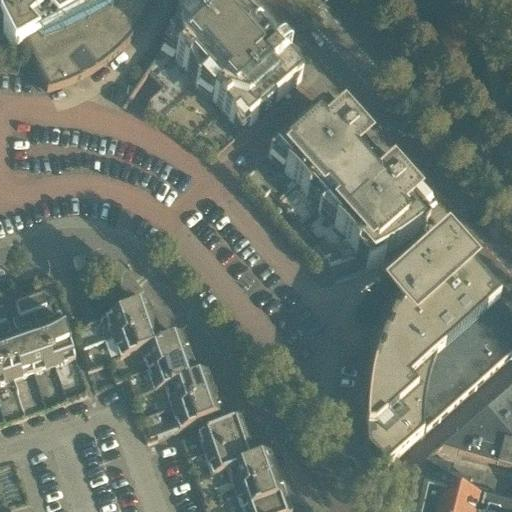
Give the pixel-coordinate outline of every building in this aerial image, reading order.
[(24,48),(39,77),(48,95),(71,86),(92,75),(112,60),(118,54),(122,51),(137,33),(149,13),(154,0),(9,0),(0,8),(0,30),(12,56),(24,48)] [(195,0),(185,16),(183,14),(171,32),(173,34),(147,73),(123,110),(125,111),(149,75),(163,91),(150,103),(147,107),(146,113),(148,118),(152,122),(156,124),(186,141),(213,161),(300,85),(291,75),(296,70),(288,61),(283,66),(272,54),(277,50),(275,48),(271,52),(245,22),(249,19),(247,17),(243,20),(232,8),(237,4),(233,0),(195,0)] [(511,15),(506,15),(501,11),(498,7),(495,2),(495,0),(492,0),(493,2),(495,8),(500,14),(506,17),(511,18),(511,15)] [(403,191),(393,182),(389,185),(358,150),(362,147),(354,136),(344,127),(340,130),(324,112),(247,179),(264,199),(269,194),(317,248),(315,250),(329,267),(338,265),(347,262),(356,258),(359,263),(362,267),(365,271),(355,275),(345,279),(334,283),(335,285),(346,282),(356,278),(366,274),(367,273),(372,271),(377,268),(378,268),(383,265),(381,261),(404,246),(426,229),(431,234),(432,233),(408,206),(411,203),(403,191)] [(446,252),(440,257),(439,258),(419,280),(402,304),(387,330),(377,357),(369,386),(371,386),(379,396),(377,398),(372,399),(369,402),(367,406),(368,411),(371,414),(375,415),(375,419),(365,419),(365,422),(362,433),(365,453),(374,462),(376,465),(379,468),(383,472),(511,358),(511,323),(444,246),(442,247),(446,252)] [(42,297),(29,301),(32,313),(46,308),(42,297)] [(29,301),(15,306),(19,318),(32,313),(29,301)] [(104,322),(112,343),(154,329),(152,324),(150,325),(148,320),(150,320),(150,318),(146,320),(143,310),(147,309),(146,308),(104,322)] [(38,330),(53,372),(74,365),(58,319),(46,323),(47,326),(38,330)] [(17,334),(33,379),(53,372),(38,330),(30,333),(28,329),(17,334)] [(154,329),(112,343),(119,364),(139,357),(157,350),(153,340),(157,338),(154,338),(153,333),(155,333),(154,329)] [(0,343),(0,350),(12,386),(33,379),(17,334),(6,338),(7,341),(0,343)] [(157,350),(139,357),(146,377),(185,364),(189,362),(188,361),(184,362),(181,353),(185,352),(184,351),(182,351),(180,346),(183,346),(181,342),(157,350)] [(0,390),(12,386),(0,350),(0,390)] [(188,373),(185,364),(146,377),(154,399),(164,395),(196,384),(194,378),(192,379),(190,374),(192,373),(192,372),(188,373)] [(164,395),(171,416),(214,401),(213,397),(210,398),(209,393),(211,392),(211,391),(207,393),(203,383),(207,382),(207,380),(196,384),(164,395)] [(511,388),(486,411),(511,441),(511,388)] [(216,405),(214,401),(171,416),(179,437),(222,422),(221,421),(217,422),(216,417),(214,413),(218,411),(217,410),(215,411),(213,406),(216,405)] [(511,441),(486,411),(463,431),(511,444),(511,441)] [(196,439),(197,442),(204,460),(246,445),(245,441),(242,442),(240,437),(243,436),(242,435),(239,436),(235,427),(239,425),(238,424),(196,439)] [(511,444),(463,431),(441,450),(497,467),(511,471),(511,444)] [(211,480),(226,474),(249,466),(246,456),(250,455),(249,454),(247,455),(245,450),(247,449),(246,445),(204,460),(211,480)] [(249,466),(226,474),(234,495),(276,480),(274,476),(272,477),(270,472),(273,471),(272,470),(268,471),(265,461),(269,460),(268,459),(249,466)] [(424,468),(420,483),(484,501),(486,496),(468,491),(469,485),(450,480),(452,472),(428,466),(428,465),(427,464),(424,468)] [(234,495),(240,511),(250,511),(283,500),(279,501),(275,491),(279,490),(279,489),(277,490),(275,485),(277,484),(276,480),(234,495)] [(511,511),(511,508),(417,482),(410,511),(511,511)] [(283,500),(250,511),(286,511),(287,511),(286,511),(283,511),(282,511),(279,502),(283,501),(283,500)]
